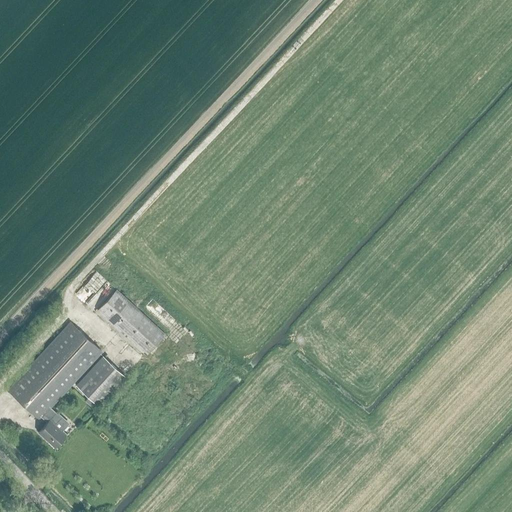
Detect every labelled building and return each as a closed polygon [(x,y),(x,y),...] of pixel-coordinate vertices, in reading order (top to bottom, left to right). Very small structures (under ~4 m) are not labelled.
[(109,293),(101,286),(108,279),(98,270),(76,294),(96,312),(106,300),(104,298),(109,293)] [(165,335),(116,290),(97,311),(146,356),(165,335)] [(54,343),(66,354),(83,335),(71,324),(54,343)] [(117,370),(102,356),(75,385),(99,406),(129,374),(120,366),(117,370)] [(112,418),(151,451),(185,412),(178,406),(189,394),(171,378),(160,391),(146,379),(112,418)] [(57,412),(57,413),(47,421),(38,432),(55,448),(67,435),(63,431),(70,423),(57,412)]
